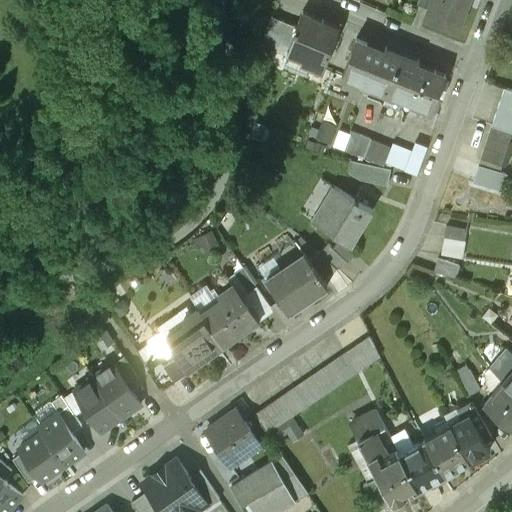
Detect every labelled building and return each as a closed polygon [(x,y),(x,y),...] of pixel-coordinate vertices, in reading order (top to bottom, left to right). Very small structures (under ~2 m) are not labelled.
[(420,0),(418,6),(429,10),(432,0),(420,0)] [(468,0),(432,0),(429,10),(426,18),(458,29),(466,6),(468,7),(470,2),(468,1),(468,0)] [(338,32),(301,18),(287,55),(302,61),(300,65),(323,74),(338,32)] [(342,79),(370,89),(386,95),(401,56),(383,49),(382,54),(365,48),(366,46),(355,42),(352,50),(348,48),(339,72),(344,74),(342,79)] [(434,73),(417,67),(419,62),(401,56),(386,95),(403,102),(431,112),(433,107),(438,109),(447,85),(442,83),(445,75),(435,72),(434,73)] [(511,90),(504,88),(492,126),(511,132),(511,90)] [(386,95),(370,89),(367,99),(382,105),(386,95)] [(403,102),(386,95),(382,105),(399,111),(403,102)] [(492,126),(490,125),(480,158),(500,165),(511,132),(492,126)] [(371,140),(351,133),(344,152),(364,160),(371,140)] [(391,147),(371,140),(364,160),(383,167),(391,147)] [(412,151),(393,144),(386,164),(417,175),(428,147),(416,142),(412,151)] [(392,170),(353,163),(350,174),(364,182),(389,187),(392,170)] [(506,174),(477,165),(477,166),(478,166),(473,182),(500,190),(506,174)] [(317,224),(352,246),(373,212),(339,190),(317,224)] [(466,229),(445,226),(441,256),(462,258),(463,245),(459,245),(460,239),(464,239),(466,229)] [(340,242),(333,249),(328,245),(320,254),(338,270),(347,261),(349,263),(356,256),(340,242)] [(320,254),(317,252),(309,257),(324,280),(339,271),(338,270),(320,254)] [(270,284),(289,312),(328,286),(324,280),(309,257),(270,284)] [(257,287),(243,267),(234,274),(248,294),(257,287)] [(259,319),(233,283),(217,295),(220,298),(201,312),(204,317),(208,322),(224,345),(259,319)] [(198,309),(182,320),(184,324),(165,338),(165,339),(154,347),(151,342),(138,352),(149,369),(158,362),(172,382),(224,345),(208,322),(204,317),(201,312),(198,309)] [(380,356),(369,335),(345,352),(356,372),(380,356)] [(511,349),(508,345),(490,366),(491,367),(498,377),(511,388),(511,349)] [(345,352),(255,414),(268,433),(356,372),(345,352)] [(113,365),(93,379),(121,418),(141,405),(113,365)] [(511,427),(511,388),(498,377),(491,367),(487,371),(489,388),(495,393),(484,405),(511,428),(511,427)] [(479,388),(468,368),(457,374),(468,394),(479,388)] [(93,379),(74,392),(101,432),(121,418),(93,379)] [(82,426),(75,416),(62,396),(52,403),(53,405),(58,413),(72,432),(82,426)] [(493,438),(472,401),(457,409),(462,418),(450,424),(470,460),(488,449),(485,443),(493,438)] [(245,421),(244,422),(234,409),(207,428),(220,447),(219,451),(229,465),(259,444),(249,429),(250,428),(245,421)] [(376,409),(350,425),(368,458),(370,463),(381,456),(379,451),(383,449),(374,432),(385,426),(376,409)] [(72,432),(58,413),(38,427),(42,431),(65,464),(84,451),(72,432)] [(450,424),(425,438),(445,476),(459,468),(458,466),(470,460),(450,424)] [(65,464),(42,431),(19,447),(42,480),(65,464)] [(445,476),(425,438),(399,452),(419,487),(431,481),(432,483),(445,476)] [(381,456),(370,463),(368,458),(364,460),(366,465),(360,468),(368,482),(363,484),(377,510),(419,487),(399,452),(397,448),(381,456)] [(23,452),(13,459),(29,482),(38,475),(23,452)] [(282,455),(241,480),(252,496),(295,472),(282,455)] [(190,477),(177,457),(163,467),(165,470),(157,476),(154,476),(144,483),(148,490),(152,496),(163,511),(192,511),(194,507),(201,502),(205,498),(190,477)] [(12,469),(0,458),(0,474),(5,478),(12,469)] [(220,498),(200,470),(190,477),(205,498),(201,502),(205,508),(220,498)] [(252,496),(248,499),(248,500),(255,511),(271,511),(308,491),(295,472),(252,496)] [(0,475),(0,511),(7,511),(23,494),(0,475)] [(241,480),(239,477),(229,483),(242,503),(248,500),(248,499),(252,496),(241,480)] [(148,490),(132,501),(138,510),(139,511),(161,511),(163,511),(152,496),(148,490)]
